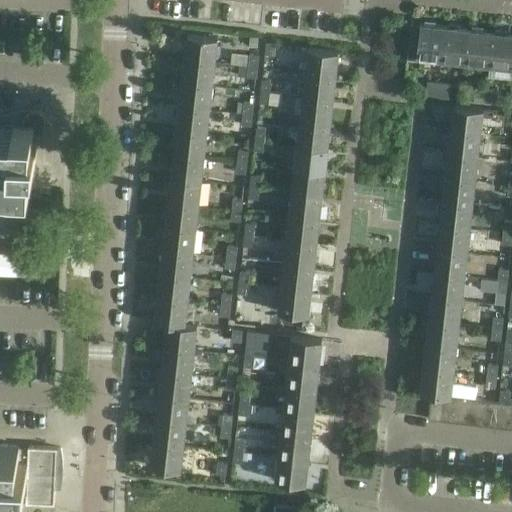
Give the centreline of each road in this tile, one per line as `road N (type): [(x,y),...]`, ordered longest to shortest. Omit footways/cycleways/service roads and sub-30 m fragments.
road 1 (residential): [(113,0),(87,511)]
road 2 (residential): [(467,511),(384,500),(393,425)]
